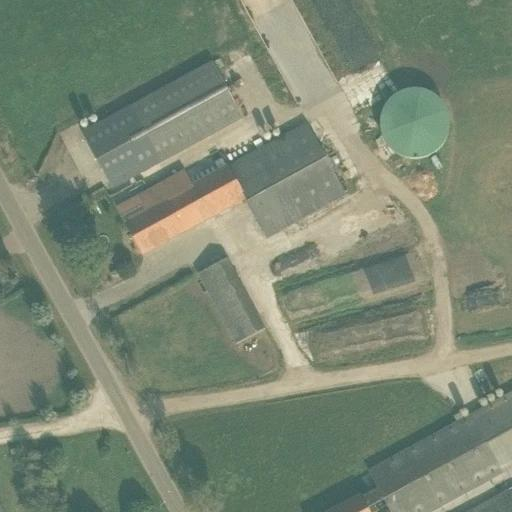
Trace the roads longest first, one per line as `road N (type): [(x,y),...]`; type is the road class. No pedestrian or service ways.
road 1 (track): [(511,347),(120,425)]
road 2 (unclassified): [(168,511),(0,203)]
road 3 (track): [(0,441),(120,425)]
